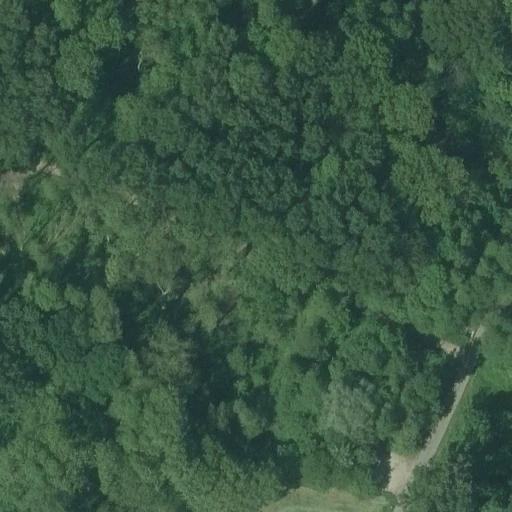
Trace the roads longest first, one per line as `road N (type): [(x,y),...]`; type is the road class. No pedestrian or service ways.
road 1 (track): [(0,159),(115,192),(385,324),(469,374)]
road 2 (residential): [(511,286),(400,511)]
